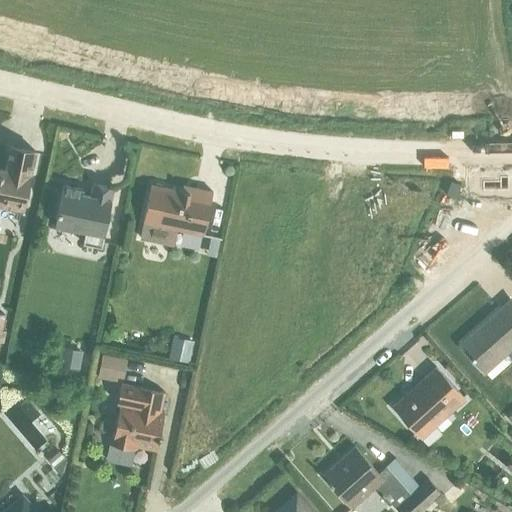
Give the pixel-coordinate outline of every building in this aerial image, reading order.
[(54,125),(59,114),(46,109),(41,120),(54,125)] [(464,132),(451,133),(452,140),(464,140),(464,132)] [(0,165),(0,204),(0,205),(24,210),(37,149),(10,144),(6,167),(0,165)] [(63,184),(55,225),(86,231),(84,242),(102,246),(115,187),(93,182),(91,193),(83,191),(84,187),(63,184)] [(157,224),(165,186),(152,183),(144,221),(157,224)] [(157,224),(144,221),(140,238),(174,245),(178,229),(204,235),(214,190),(196,187),(195,193),(165,186),(157,224)] [(320,203),(311,203),(311,231),(335,231),(335,252),(363,253),(363,192),(321,192),(320,203)] [(316,273),(299,273),(298,298),(315,299),(316,273)] [(317,276),(317,300),(352,300),(352,276),(317,276)] [(511,299),(511,298),(460,344),(486,372),(511,348),(511,299)] [(173,334),(168,358),(191,363),(196,339),(173,334)] [(62,346),(59,364),(80,368),(84,350),(62,346)] [(103,351),(97,375),(118,380),(119,376),(124,377),(129,357),(103,351)] [(436,365),(392,405),(422,438),(466,398),(436,365)] [(110,429),(109,442),(136,448),(137,446),(157,450),(163,433),(160,432),(165,410),(161,409),(166,391),(123,380),(116,402),(121,403),(115,430),(110,429)] [(355,444),(322,474),(352,507),(374,487),(389,504),(392,502),(401,511),(419,511),(435,498),(439,503),(446,497),(428,477),(420,484),(395,457),(379,471),(355,444)] [(496,496),(511,507),(511,484),(507,481),(496,496)] [(0,511),(32,511),(37,508),(23,491),(0,511)] [(275,510),(277,511),(315,511),(297,491),(275,510)]
